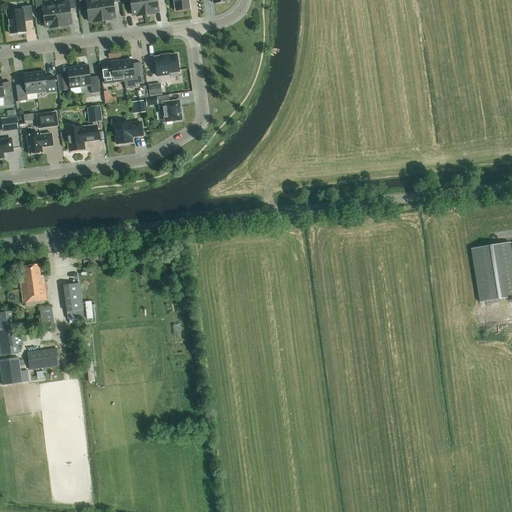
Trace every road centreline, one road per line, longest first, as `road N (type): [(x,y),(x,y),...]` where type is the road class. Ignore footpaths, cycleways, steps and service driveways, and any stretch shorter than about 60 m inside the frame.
road 1 (unclassified): [(0,243),(511,185)]
road 2 (residential): [(0,182),(137,163),(194,132),(203,112),(192,28)]
road 3 (residential): [(192,28),(0,55)]
